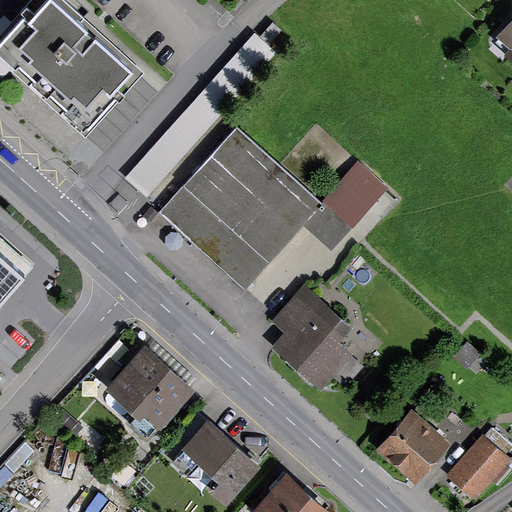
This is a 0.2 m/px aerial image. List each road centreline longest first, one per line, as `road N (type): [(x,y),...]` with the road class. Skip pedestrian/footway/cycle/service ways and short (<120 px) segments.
road 1 (secondary): [(135,281),(391,511)]
road 2 (residential): [(268,0),(70,222)]
road 3 (residential): [(135,281),(0,437)]
